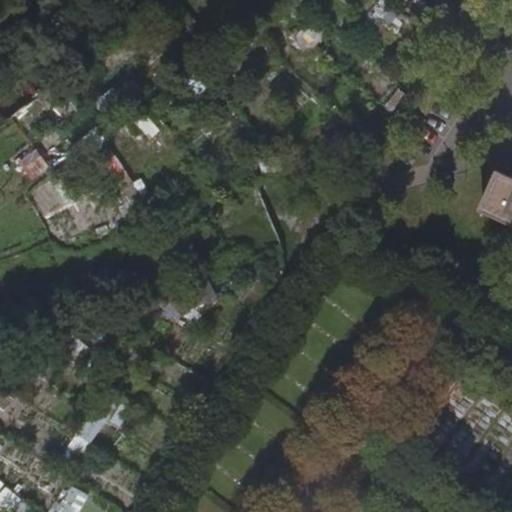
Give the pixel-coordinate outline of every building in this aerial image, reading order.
[(374,0),(359,25),(373,34),(380,23),(395,32),(405,17),(378,0),(374,0)] [(30,149),(14,165),(29,181),(46,165),(30,149)] [(511,178),(501,173),(482,210),(511,223),(511,178)] [(105,420),(114,427),(127,408),(105,392),(56,459),(70,469),(105,420)] [(46,511),(73,511),(83,495),(62,484),(46,511)] [(0,508),(5,511),(16,511),(22,503),(0,488),(0,508)]
